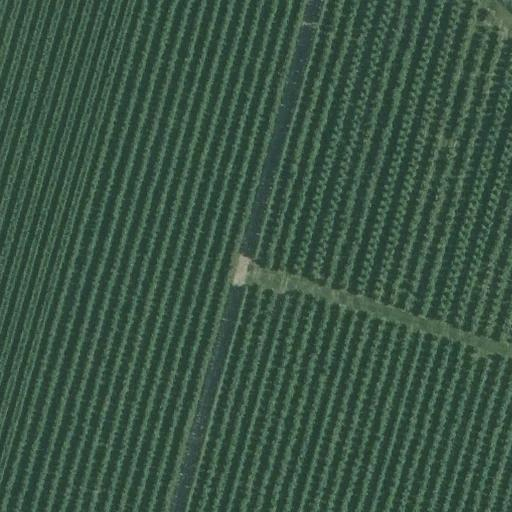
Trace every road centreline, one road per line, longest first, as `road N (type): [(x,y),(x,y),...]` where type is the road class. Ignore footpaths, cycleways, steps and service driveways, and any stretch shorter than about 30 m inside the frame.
road 1 (unclassified): [(176,511),(315,0)]
road 2 (track): [(242,269),(511,351)]
